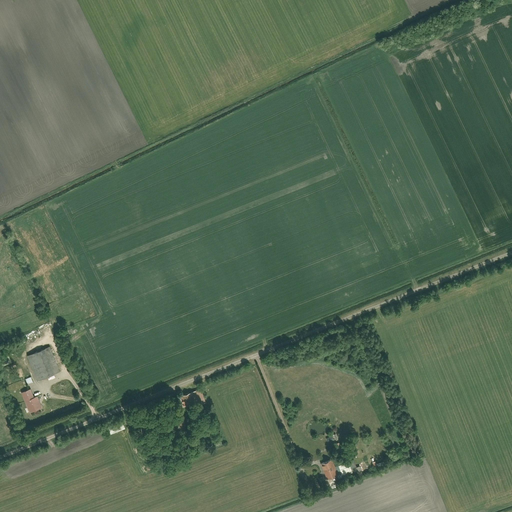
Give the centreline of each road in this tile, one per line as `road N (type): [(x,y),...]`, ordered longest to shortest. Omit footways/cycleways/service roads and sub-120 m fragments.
road 1 (residential): [(511,250),(0,455)]
road 2 (track): [(253,354),(294,460),(323,454)]
